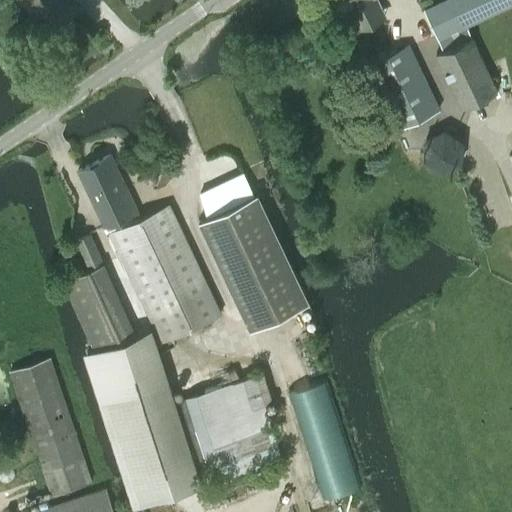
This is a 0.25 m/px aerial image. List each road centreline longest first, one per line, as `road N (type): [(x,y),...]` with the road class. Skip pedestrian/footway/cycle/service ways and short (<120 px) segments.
road 1 (track): [(143,337),(162,360),(264,352),(302,482),(234,511)]
road 2 (tertiary): [(218,0),(0,146)]
